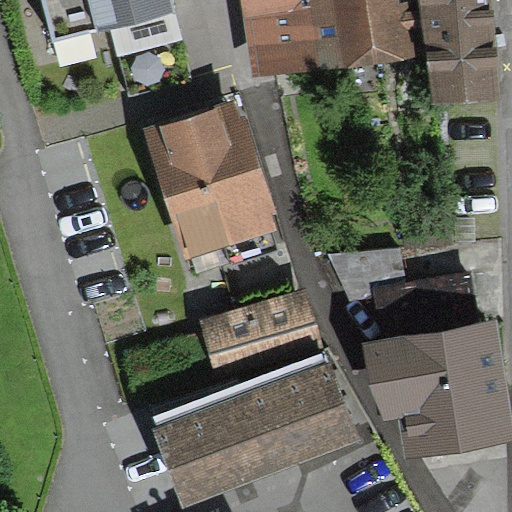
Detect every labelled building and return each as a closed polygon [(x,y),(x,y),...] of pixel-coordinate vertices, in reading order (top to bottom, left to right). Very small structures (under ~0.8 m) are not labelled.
[(177,0),(42,0),(53,37),(110,22),(172,5),(178,3),(177,0)] [(318,59),(309,0),(240,0),(250,69),(318,59)] [(309,0),(318,59),(426,43),(420,0),(309,0)] [(420,0),(426,43),(433,89),(502,83),(494,0),(420,0)] [(172,5),(110,22),(128,91),(191,74),(172,5)] [(277,245),(270,225),(276,223),(271,205),(277,203),(243,104),(237,105),(232,91),(141,121),(185,253),(222,241),(229,261),(277,245)] [(400,200),(404,247),(453,243),(448,196),(400,200)] [(326,250),(349,299),(376,294),(382,327),(361,331),(368,370),(383,410),(396,408),(404,449),(511,429),(511,413),(493,307),(478,309),(467,247),(432,254),(435,272),(404,278),(398,244),(326,250)] [(216,372),(323,340),(305,281),(198,314),(201,326),(216,372)] [(135,397),(216,372),(201,326),(121,351),(135,397)] [(324,353),(320,342),(151,408),(156,419),(152,420),(182,497),(361,427),(331,351),(324,353)]
